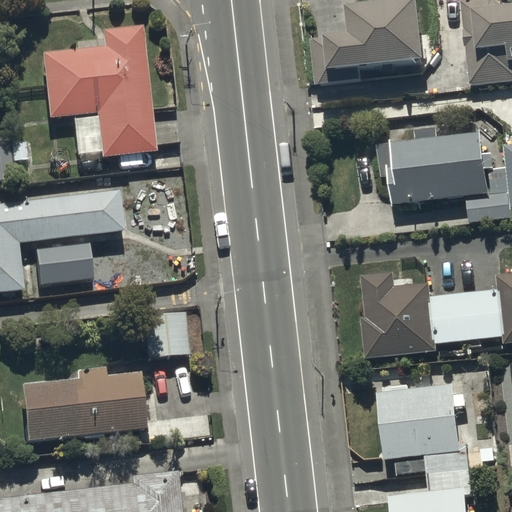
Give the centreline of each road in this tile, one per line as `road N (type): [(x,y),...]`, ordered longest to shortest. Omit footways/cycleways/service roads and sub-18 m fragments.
road 1 (tertiary): [(263,285),(231,0)]
road 2 (residential): [(0,320),(263,285)]
road 3 (tertiary): [(289,511),(263,285)]
